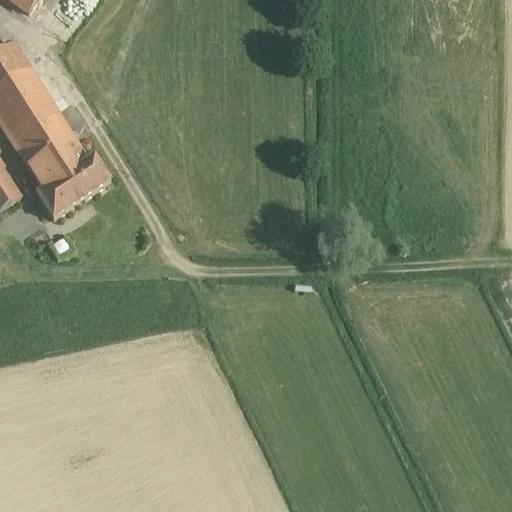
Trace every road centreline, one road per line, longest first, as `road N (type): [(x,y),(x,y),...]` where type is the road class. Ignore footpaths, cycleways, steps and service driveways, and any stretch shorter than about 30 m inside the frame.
road 1 (track): [(494,263),(187,272),(169,256),(42,44),(0,23)]
road 2 (track): [(187,272),(47,275),(0,237)]
